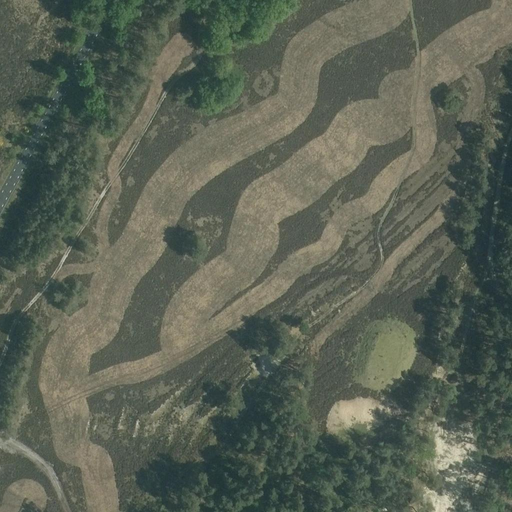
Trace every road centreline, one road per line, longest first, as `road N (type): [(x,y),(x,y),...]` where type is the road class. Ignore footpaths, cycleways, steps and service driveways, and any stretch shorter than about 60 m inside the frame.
road 1 (track): [(409,0),(412,146),(380,225),(381,264),(369,281),(346,272),(298,290),(56,406),(9,439)]
road 2 (track): [(0,363),(13,326),(177,77),(200,57),(209,0)]
road 3 (tertiary): [(0,204),(112,0)]
road 4 (track): [(511,132),(485,267),(492,290),(511,301)]
